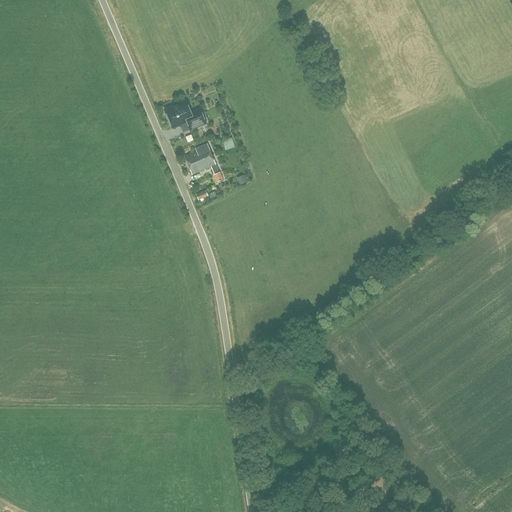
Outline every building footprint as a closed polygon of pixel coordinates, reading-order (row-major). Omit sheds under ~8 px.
[(191,112),(187,101),(176,105),(177,107),(165,112),(172,128),(174,127),(176,128),(179,126),(180,125),(187,122),(190,130),(208,123),(201,108),(191,112)] [(192,175),(215,165),(216,165),(207,144),(195,149),(196,152),(184,157),(192,175)] [(219,173),(214,175),(217,182),(223,180),(219,173)] [(246,183),(244,176),(237,178),(240,186),(246,183)] [(198,201),(208,197),(206,191),(196,195),(198,201)]
